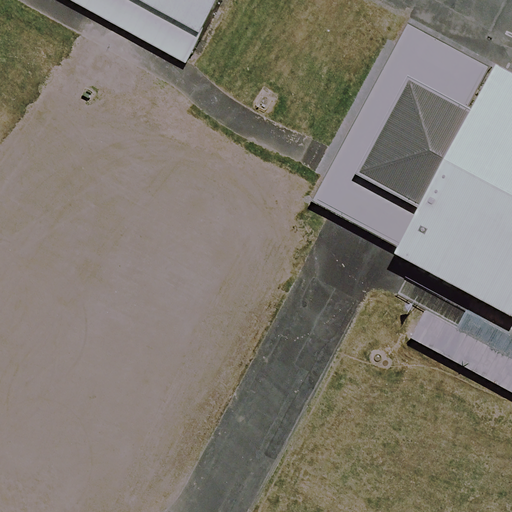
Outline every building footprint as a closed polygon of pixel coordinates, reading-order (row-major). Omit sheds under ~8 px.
[(219,0),(76,0),(188,59),(219,0)] [(511,67),(498,60),(474,104),(412,71),(360,168),(421,201),(396,247),(511,309),(511,67)] [(95,511),(245,238),(133,177),(66,300),(50,291),(17,351),(28,358),(0,408),(0,494),(17,503),(24,489),(65,511),(95,511)] [(28,209),(19,213),(14,217),(10,222),(7,227),(5,233),(3,239),(3,246),(4,252),(6,258),(9,263),(13,268),(18,272),(23,276),(29,278),(35,279),(41,279),(48,278),(53,276),(59,273),(64,269),(68,265),(71,259),(74,253),(75,247),(75,241),(74,235),(72,229),(69,223),(65,219),(60,214),(55,211),(49,209),(43,208),(37,207),(31,208),(28,209)] [(511,352),(426,307),(411,335),(511,388),(511,352)]
